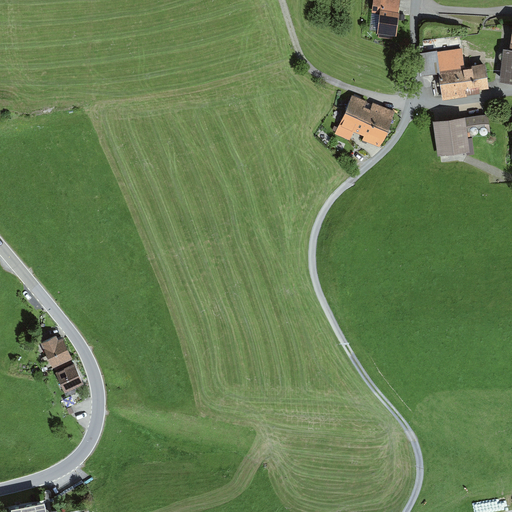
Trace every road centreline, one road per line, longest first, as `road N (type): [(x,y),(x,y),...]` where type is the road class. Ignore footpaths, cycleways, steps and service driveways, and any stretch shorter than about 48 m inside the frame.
road 1 (track): [(380,156),(324,211),(311,255),(330,318),(417,449),(417,486),(406,511)]
road 2 (tertiary): [(0,244),(76,340),(99,397),(96,428),(77,459),(0,491)]
road 3 (track): [(413,105),(312,70),(282,0)]
road 4 (residential): [(419,0),(413,105),(380,156)]
